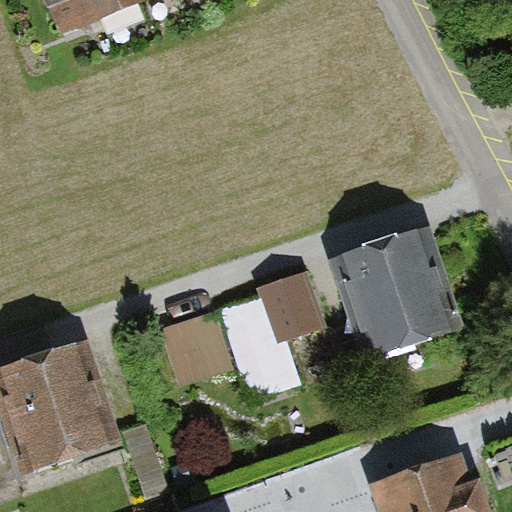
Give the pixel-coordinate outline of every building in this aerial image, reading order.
[(121,0),(50,0),(60,24),(121,0)] [(416,234),(331,261),(364,362),(449,335),(416,234)] [(310,327),(295,285),(209,317),(241,403),(293,384),(277,340),(310,327)] [(76,348),(0,374),(0,417),(21,479),(111,448),(76,348)] [(477,511),(458,457),(369,488),(376,511),(477,511)]
